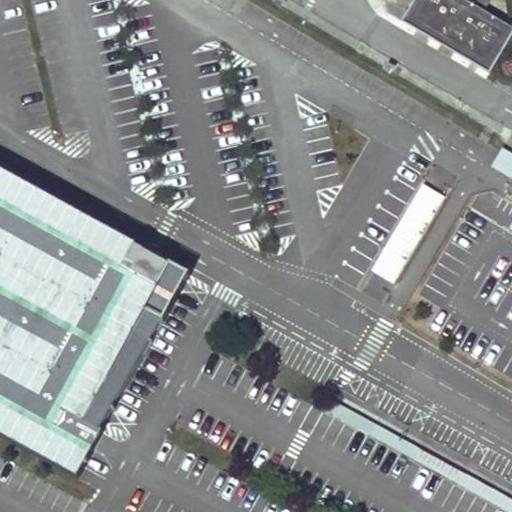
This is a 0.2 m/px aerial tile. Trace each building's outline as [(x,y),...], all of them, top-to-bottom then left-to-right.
[(418,0),(405,23),(490,73),(511,36),(511,29),(484,13),(491,0),(476,0),(473,7),(467,3),(469,0),(418,0)] [(491,168),(511,180),(511,154),(502,149),(496,160),(491,168)] [(0,435),(84,482),(104,448),(194,287),(177,278),(0,179),(0,435)] [(373,276),(396,287),(441,195),(418,184),(373,276)] [(511,511),(511,500),(384,429),(377,440),(508,511),(511,511)]
